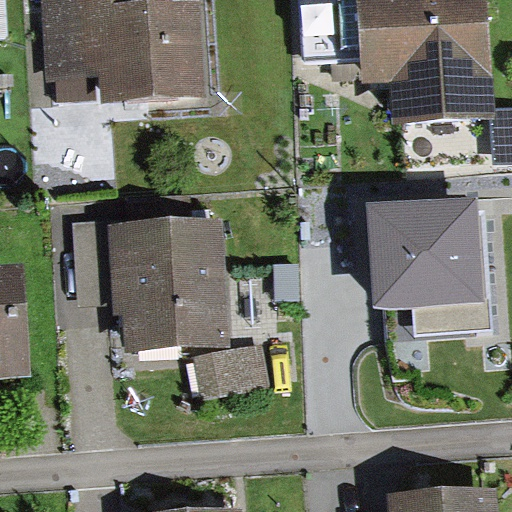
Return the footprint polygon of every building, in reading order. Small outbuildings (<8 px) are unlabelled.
[(9,0),(0,0),(0,48),(12,48),(9,0)] [(155,0),(112,0),(46,5),(52,92),(63,91),(64,107),(92,105),(92,91),(104,90),(105,112),(211,104),(204,8),(170,11),(156,12),(155,0)] [(294,0),(299,80),(362,76),(363,100),(396,98),(398,133),(497,127),(489,0),(294,0)] [(461,209),(373,216),(380,319),(490,311),(482,207),(461,209)] [(226,227),(124,238),(123,225),(76,229),(81,312),(116,310),(118,316),(126,372),(190,368),(235,353),(226,227)] [(30,271),(0,273),(0,388),(39,385),(30,271)] [(498,511),(498,500),(392,508),(392,511),(498,511)]
